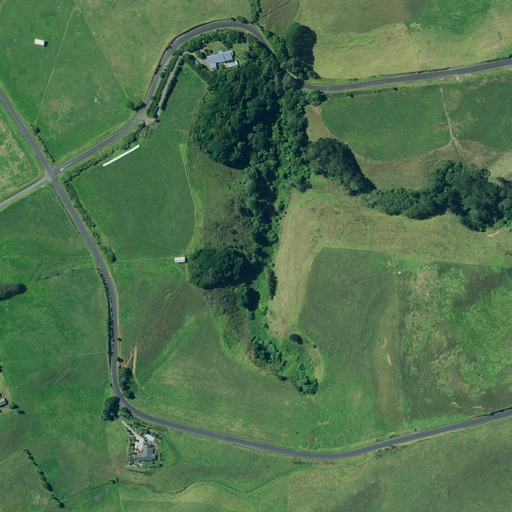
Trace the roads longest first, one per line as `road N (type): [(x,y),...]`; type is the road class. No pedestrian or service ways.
road 1 (unclassified): [(511,409),(323,456),(134,409),(112,376),(108,285),(51,175)]
road 2 (unclassified): [(51,175),(133,123),(167,52),(183,37),(228,21),(247,24),(276,62),(315,87),(511,60)]
